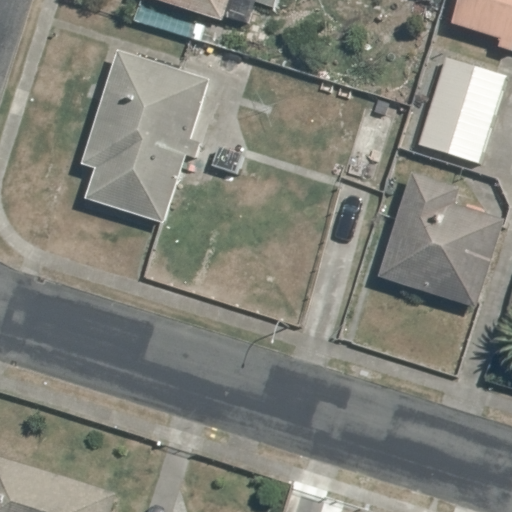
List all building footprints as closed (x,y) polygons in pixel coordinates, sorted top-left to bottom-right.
[(220,50),(230,15),(244,20),(250,0),(140,0),(134,23),(189,40),(220,50)] [(511,0),(463,0),(455,29),(504,43),(502,52),(511,54),(511,0)] [(177,45),(170,67),(121,53),(88,168),(103,172),(93,204),(170,226),(185,173),(213,182),(235,105),(247,65),(177,45)] [(507,77),(449,59),(422,148),(480,166),(507,77)] [(509,207),(454,191),(414,179),(383,281),(478,309),(497,247),(509,207)] [(116,511),(121,498),(0,463),(0,511),(116,511)]
